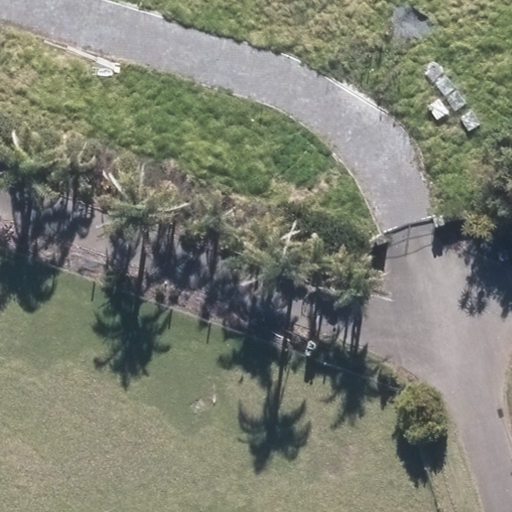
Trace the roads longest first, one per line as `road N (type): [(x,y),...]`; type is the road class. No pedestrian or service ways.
road 1 (track): [(0,197),(433,353),(474,396),(509,511)]
road 2 (track): [(458,373),(375,143),(269,91),(17,0)]
